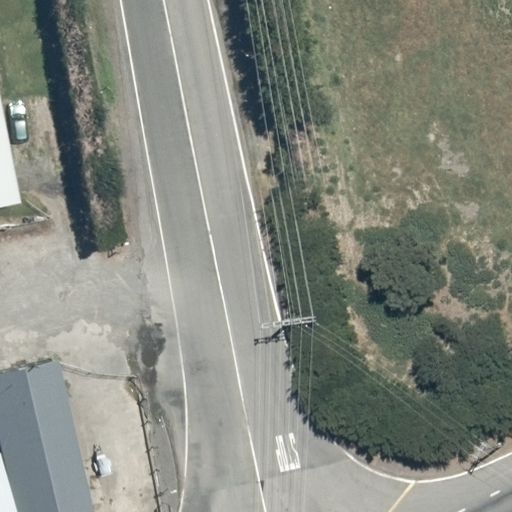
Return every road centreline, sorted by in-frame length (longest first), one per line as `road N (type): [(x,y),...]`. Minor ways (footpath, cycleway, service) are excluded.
road 1 (unclassified): [(238,388),(161,0)]
road 2 (primary): [(204,511),(238,388)]
road 3 (unclassified): [(265,511),(238,388)]
